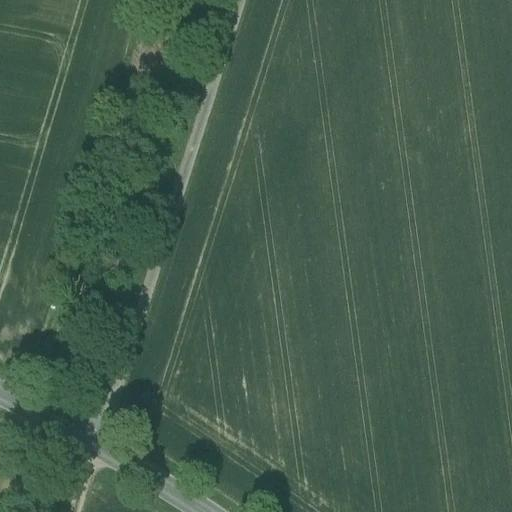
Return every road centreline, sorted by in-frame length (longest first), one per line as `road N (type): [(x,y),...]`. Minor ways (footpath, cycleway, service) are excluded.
road 1 (residential): [(95,447),(241,0)]
road 2 (tertiary): [(200,511),(95,447)]
